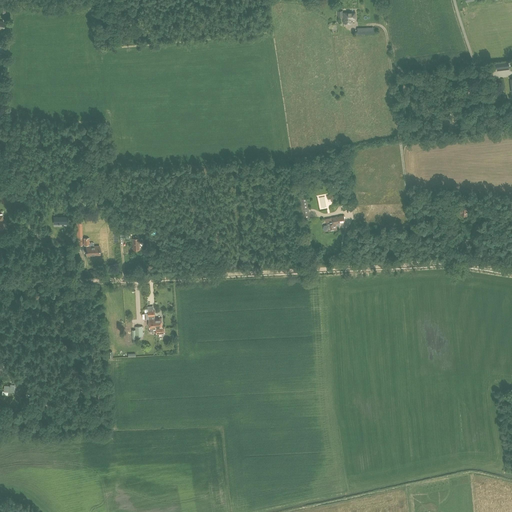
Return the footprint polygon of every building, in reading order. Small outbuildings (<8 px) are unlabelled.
[(344,13),(344,23),(353,23),(353,19),(355,18),(355,13),(344,13)] [(496,63),(497,70),(509,68),(508,62),(496,63)] [(300,199),(303,219),(310,218),(307,198),(300,199)] [(327,222),(328,231),(337,229),(336,224),(345,222),(344,216),(330,218),(325,219),(326,222),(327,222)] [(89,238),(84,238),(85,245),(87,245),(87,255),(100,254),(100,246),(90,246),(89,238)] [(156,329),(156,334),(165,333),(164,328),(162,328),(162,318),(155,318),(156,329)] [(132,330),(133,338),(136,338),(136,336),(143,336),(142,326),(135,327),(135,330),(132,330)] [(78,359),(78,362),(81,361),(81,359),(81,355),(80,355),(80,353),(77,354),(77,356),(72,356),(73,360),(78,359)]
